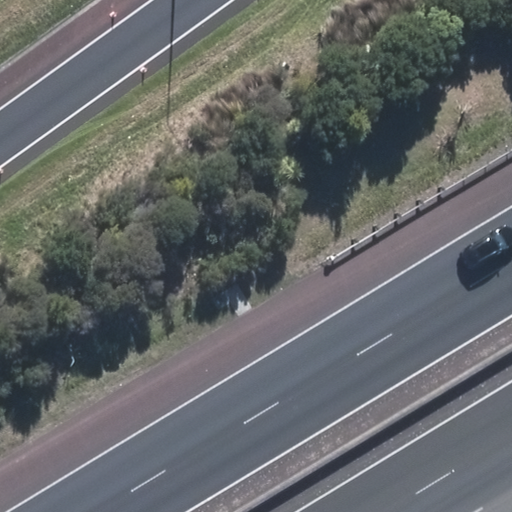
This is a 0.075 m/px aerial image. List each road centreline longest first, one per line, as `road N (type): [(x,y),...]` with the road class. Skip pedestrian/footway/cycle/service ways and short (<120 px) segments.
road 1 (motorway): [(90,511),(511,261)]
road 2 (motorway): [(0,97),(137,0)]
road 3 (motorway): [(511,436),(386,511)]
